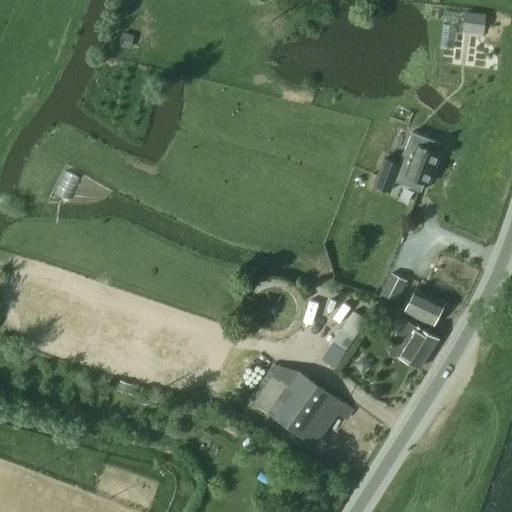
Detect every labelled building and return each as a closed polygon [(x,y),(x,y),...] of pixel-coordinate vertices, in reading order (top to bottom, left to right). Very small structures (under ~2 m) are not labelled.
[(463,31),(484,34),(486,14),(465,12),(463,31)] [(375,185),(389,191),(393,180),(422,191),(425,182),(429,184),(441,154),(437,152),(441,143),(412,132),(399,164),(385,159),(375,185)] [(396,302),(407,281),(391,272),(380,294),(396,302)] [(404,312),(434,327),(446,303),(415,288),(404,312)] [(324,360),(338,368),(369,318),(355,309),(324,360)] [(395,355),(398,355),(421,368),(439,339),(405,318),(386,347),(389,349),(389,352),(395,355)] [(249,399),(315,446),(345,404),(300,371),(274,365),(249,399)] [(120,381),(117,390),(134,395),(137,386),(120,381)]
